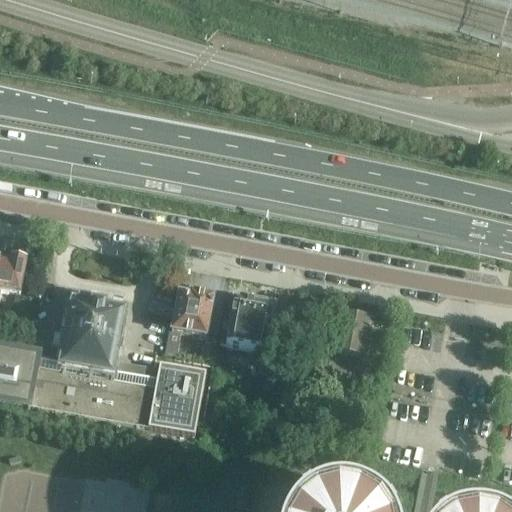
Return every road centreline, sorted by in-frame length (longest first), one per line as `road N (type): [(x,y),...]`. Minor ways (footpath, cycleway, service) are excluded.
road 1 (primary): [(0,139),(511,237)]
road 2 (residential): [(511,296),(0,200)]
road 3 (tertiary): [(0,0),(463,128)]
road 4 (motorway): [(459,192),(0,105)]
